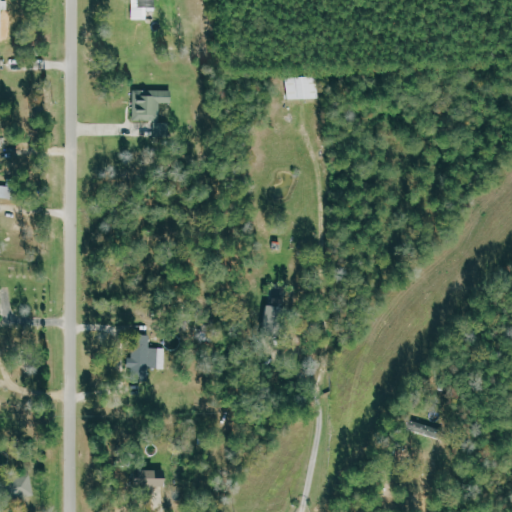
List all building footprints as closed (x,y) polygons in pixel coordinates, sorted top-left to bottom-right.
[(162,122),(163,103),(176,104),(176,92),(137,90),(136,121),(162,122)] [(0,198),(19,200),(21,188),(0,185),(0,198)] [(288,308),(270,307),(269,329),(288,329),(288,308)] [(165,369),(164,348),(155,349),(155,336),(135,337),(136,377),(154,376),(153,370),(165,369)] [(432,426),(406,420),(404,428),(430,434),(432,426)] [(174,472),(139,471),(138,488),(173,489),(174,472)] [(15,499),(37,497),(34,476),(13,478),(15,499)]
